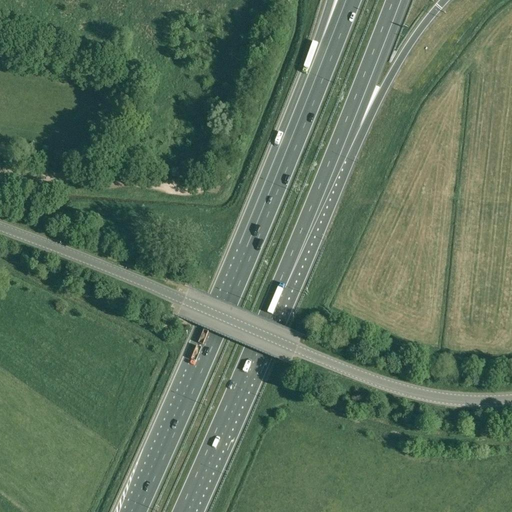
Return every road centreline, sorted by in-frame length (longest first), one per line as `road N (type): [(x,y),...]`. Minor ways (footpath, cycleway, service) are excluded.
road 1 (tertiary): [(511,399),(460,400),(383,383),(0,226)]
road 2 (motorway): [(283,284),(398,62),(446,0)]
road 3 (motorway): [(283,284),(396,0)]
road 4 (motorway): [(248,249),(134,511)]
road 5 (motorway): [(349,0),(248,249)]
road 6 (motorway): [(330,0),(266,164),(248,249)]
road 7 (motorway): [(181,511),(283,284)]
